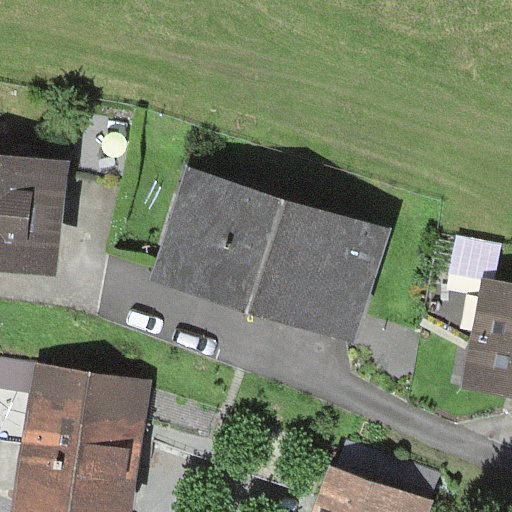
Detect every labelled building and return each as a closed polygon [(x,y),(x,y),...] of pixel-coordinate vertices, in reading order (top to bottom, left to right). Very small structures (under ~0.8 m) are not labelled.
[(0,151),(0,265),(65,271),(77,159),(0,151)] [(396,225),(192,163),(155,276),(360,340),(396,225)] [(511,280),(487,275),(464,386),(511,393),(511,280)] [(0,387),(34,394),(38,362),(0,357),(0,387)] [(139,511),(156,379),(38,362),(34,394),(19,511),(30,511),(139,511)] [(431,511),(436,499),(335,464),(317,511),(431,511)]
